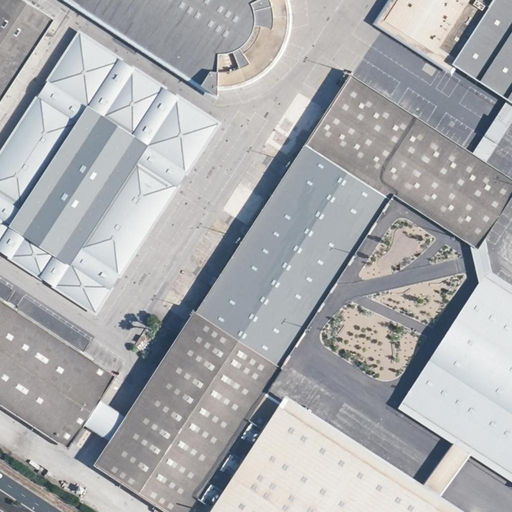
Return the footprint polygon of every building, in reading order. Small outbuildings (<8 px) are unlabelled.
[(36,9),(21,0),(0,0),(0,99),(22,66),(52,20),(36,9)] [(21,0),(36,9),(38,0),(21,0)] [(67,0),(172,67),(177,59),(85,0),(67,0)] [(85,0),(177,59),(209,79),(203,89),(217,98),(218,89),(219,75),(230,74),(230,88),(236,86),(246,82),(256,76),(250,66),(258,59),(266,68),(270,65),(277,54),(282,44),(271,39),(273,29),(286,31),(288,17),(286,2),(274,6),(272,0),(85,0)] [(388,0),(374,22),(451,72),(456,64),(453,62),(456,57),(439,46),(436,51),(412,35),(408,31),(404,22),(401,12),(401,2),(401,0),(388,0)] [(456,57),(493,0),(401,0),(401,2),(401,12),(404,22),(408,31),(412,35),(436,51),(439,46),(456,57)] [(511,0),(493,0),(456,57),(453,62),(456,64),(465,69),(511,100),(511,0)] [(282,44),(286,31),(273,29),(271,39),(282,44)] [(219,125),(81,34),(0,156),(0,250),(95,313),(219,125)] [(209,79),(177,59),(172,67),(203,89),(209,79)] [(256,76),(266,68),(258,59),(250,66),(256,76)] [(309,135),(401,193),(471,238),(480,244),(486,234),(511,193),(511,176),(478,155),(401,104),(390,97),(350,72),(333,99),(326,108),(309,135)] [(230,74),(219,75),(218,89),(230,88),(230,74)] [(181,511),(262,392),(286,355),(353,254),(362,259),(378,236),(378,233),(397,203),(396,200),(401,193),(309,135),(290,164),(284,174),(250,225),(242,239),(221,272),(214,282),(161,362),(125,417),(109,442),(94,464),(155,503),(151,509),(155,511),(167,511),(168,511),(169,511),(181,511)] [(481,283),(496,279),(492,259),(486,234),(480,244),(471,238),(476,262),(481,283)] [(511,465),(511,288),(496,279),(481,283),(461,315),(408,399),(424,410),(457,431),(475,443),(511,465)] [(0,404),(66,448),(80,427),(97,403),(113,378),(32,324),(0,302),(0,404)] [(295,413),(289,410),(284,406),(287,402),(282,399),(279,403),(262,392),(181,511),(454,511),(439,501),(440,500),(437,499),(433,496),(431,500),(421,493),(424,489),(420,486),(398,473),(392,469),(389,474),(379,467),(382,463),(373,457),(371,461),(360,455),(363,451),(354,445),(352,449),(341,443),(344,439),(335,433),(333,437),(322,431),(325,426),(297,409),(295,413)] [(112,413),(97,403),(80,427),(96,438),(109,442),(125,417),(112,413)] [(439,497),(445,488),(455,473),(475,443),(457,431),(437,461),(429,472),(423,481),(420,486),(424,489),(421,493),(431,500),(433,496),(437,499),(439,497)]
